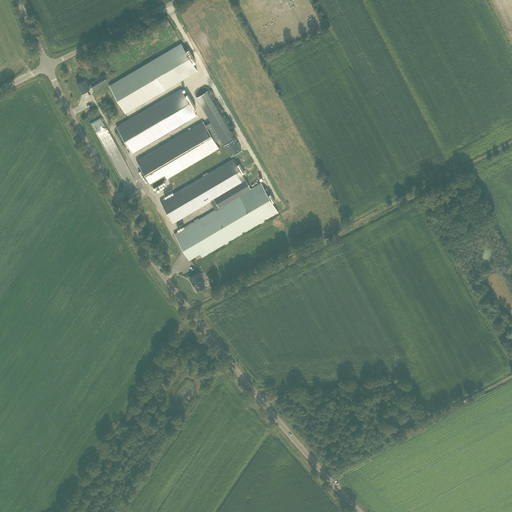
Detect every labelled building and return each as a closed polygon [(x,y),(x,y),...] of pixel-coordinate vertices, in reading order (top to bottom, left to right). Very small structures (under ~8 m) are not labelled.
[(125,113),(197,71),(191,60),(193,58),(189,51),(187,53),(181,43),(109,85),(125,113)] [(91,83),(88,85),(84,80),(77,84),(82,92),(89,88),(93,86),(96,91),(101,88),(96,79),(91,82),(91,83)] [(116,126),(132,153),(186,122),(197,116),(181,88),(170,94),(170,95),(116,126)] [(152,187),(206,155),(206,156),(219,148),(215,142),(221,138),(231,156),(242,150),(207,91),(197,97),(211,121),(205,125),(203,121),(190,128),(136,160),(152,187)] [(91,121),(94,129),(98,128),(99,129),(104,127),(101,119),(91,121)] [(173,223),(211,201),(216,209),(174,233),(189,259),(206,250),(208,253),(224,244),(225,244),(229,242),(228,241),(260,223),(265,221),(265,220),(278,212),(272,202),(275,201),(270,192),(267,194),(261,182),(251,188),(233,158),(160,201),(173,223)] [(198,273),(190,278),(192,282),(193,282),(197,290),(205,286),(201,278),(203,277),(200,271),(197,273),(198,273)]
